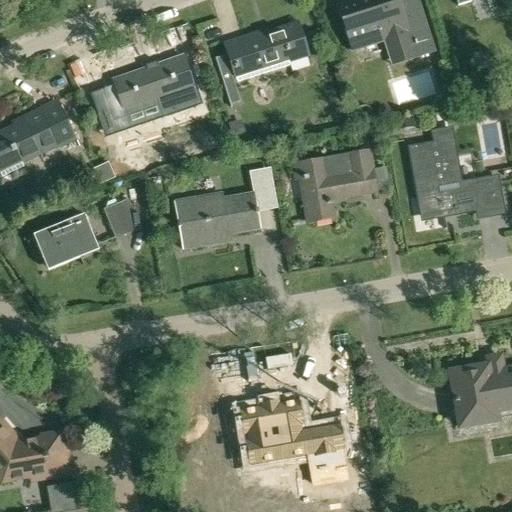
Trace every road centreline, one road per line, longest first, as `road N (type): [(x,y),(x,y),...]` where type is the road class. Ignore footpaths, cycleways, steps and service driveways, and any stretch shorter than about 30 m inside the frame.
road 1 (residential): [(99,342),(511,268)]
road 2 (unclassified): [(0,62),(162,0)]
road 3 (residential): [(130,511),(99,342)]
